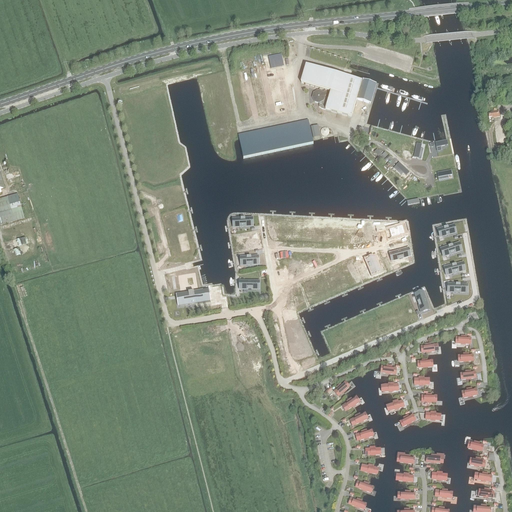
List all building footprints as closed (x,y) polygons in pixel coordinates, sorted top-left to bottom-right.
[(301,83),(330,92),(329,98),(325,97),(327,95),(325,91),(322,92),(318,91),(317,91),(314,93),(313,93),(313,94),(312,98),(314,102),(314,103),(315,102),(319,104),(319,107),(322,109),(325,110),(351,118),(356,100),(370,104),(376,84),(362,80),(361,82),(307,66),(301,83)] [(308,121),(238,135),(243,159),(313,144),(313,141),(308,121)] [(311,127),(313,136),(320,134),(318,126),(311,127)] [(447,141),(435,143),(437,152),(442,151),(441,147),(448,145),(447,141)] [(421,159),(423,150),(420,149),(421,145),(417,144),(414,158),(421,159)] [(385,152),(382,155),(377,150),(374,152),(379,157),(375,160),(379,164),(388,156),(385,152)] [(392,169),(389,172),(393,176),(391,178),(397,183),(402,178),(392,169)] [(439,180),(448,179),(448,176),(452,175),(451,171),(437,173),(439,180)] [(405,180),(402,184),(407,188),(405,189),(411,195),(416,189),(405,180)] [(20,207),(17,195),(0,199),(0,225),(25,219),(21,207),(20,207)] [(235,219),(236,228),(250,227),(249,218),(235,219)] [(402,226),(389,230),(391,238),(405,234),(402,226)] [(442,237),(453,234),(451,226),(440,229),(442,237)] [(459,252),(457,244),(443,248),(446,257),(459,252)] [(26,245),(17,247),(18,254),(28,251),(26,245)] [(406,249),(392,253),(394,261),(408,257),(406,249)] [(256,265),(255,257),(243,257),(243,266),(256,265)] [(374,257),(366,260),(372,274),(380,270),(374,257)] [(447,267),(449,275),(462,272),(460,264),(447,267)] [(167,276),(169,283),(184,280),(183,273),(167,276)] [(256,290),(256,281),(242,281),(242,290),(256,290)] [(450,284),(450,293),(464,293),(464,285),(450,284)] [(205,290),(178,294),(180,306),(211,301),(209,289),(205,290)] [(424,295),(416,297),(420,311),(428,308),(424,295)] [(421,347),(422,353),(427,352),(427,353),(431,353),(431,352),(436,351),(435,346),(430,346),(430,345),(425,345),(425,346),(426,346),(426,347),(421,347)] [(459,356),(459,362),(464,361),(464,362),(468,362),(468,361),(468,362),(468,361),(473,361),(472,355),(468,356),(468,354),(463,354),(463,355),(463,356),(459,356)] [(432,367),(432,362),(427,362),(427,361),(427,360),(422,361),(423,361),(423,362),(418,362),(418,368),(423,368),(428,368),(427,368),(432,367)] [(395,374),(396,369),(392,368),(392,367),(386,366),(386,368),(382,367),(381,373),(386,373),(386,374),(390,375),(390,374),(395,374)] [(461,374),(462,380),(467,379),(466,380),(471,379),(475,378),(474,372),(470,373),(470,372),(471,372),(471,371),(465,372),(466,372),(466,374),(461,374)] [(349,387),(345,383),(342,386),(341,385),(337,388),(338,389),(335,392),(339,396),(342,393),(342,394),(346,391),(345,390),(349,387)] [(384,386),(384,392),(389,391),(389,392),(393,392),(393,391),(398,391),(397,385),(393,386),(393,384),(387,384),(387,385),(388,385),(388,386),(384,386)] [(462,392),(464,398),(468,397),(468,398),(473,397),(473,396),(472,396),(477,395),(476,389),(471,390),(471,389),(472,389),(466,390),(467,390),(467,391),(462,392)] [(422,397),(422,402),(427,402),(427,403),(431,403),(431,402),(436,403),(436,397),(431,397),(431,396),(432,396),(432,395),(426,395),(427,395),(427,397),(422,397)] [(356,398),(352,401),(351,400),(351,399),(347,402),(348,402),(348,403),(344,406),(348,410),(352,408),(351,408),(352,408),(356,406),(355,405),(355,406),(355,405),(359,403),(356,398)] [(389,406),(390,411),(395,410),(399,409),(399,408),(403,407),(402,402),(397,403),(397,402),(397,401),(392,403),(393,403),(393,404),(389,406)] [(436,414),(436,413),(430,413),(431,413),(431,414),(427,414),(426,420),(431,420),(430,420),(430,421),(435,421),(435,420),(440,421),(440,415),(435,415),(435,414),(436,414)] [(357,418),(352,420),(355,425),(359,423),(359,424),(363,422),(363,421),(367,419),(365,414),(360,416),(360,415),(355,417),(356,417),(357,418)] [(403,427),(407,425),(407,426),(411,423),(415,421),(412,416),(408,418),(407,417),(408,416),(403,419),(404,419),(404,420),(400,422),(403,427)] [(371,431),(367,433),(366,431),(367,431),(366,431),(361,432),(361,433),(362,433),(363,434),(358,435),(360,440),(364,439),(364,440),(369,439),(368,438),(373,437),(371,431)] [(477,451),(477,450),(481,451),(483,446),(478,445),(478,444),(479,444),(474,442),(474,443),(474,444),(469,443),(468,449),(473,450),(472,450),(477,451)] [(375,450),(375,448),(370,448),(370,449),(371,448),(371,450),(366,450),(366,456),(371,455),(371,456),(375,456),(375,455),(380,455),(380,449),(375,450)] [(437,456),(431,455),(431,456),(432,456),(432,457),(428,457),(427,462),(432,463),(431,463),(436,464),(436,463),(440,464),(441,458),(436,458),(437,456)] [(409,456),(404,456),(405,456),(405,458),(400,457),(400,463),(404,463),(404,464),(409,464),(408,464),(413,464),(414,458),(409,458),(409,457),(409,456)] [(481,460),(475,459),(476,459),(475,460),(471,459),(470,465),(474,466),(479,467),(478,467),(479,467),(483,467),(484,462),(480,461),(480,460),(481,460)] [(374,467),(368,466),(369,466),(369,467),(364,466),(363,472),(368,473),(367,473),(372,474),(376,475),(378,469),(373,468),(373,467),(374,467)] [(433,474),(432,480),(437,480),(437,481),(441,481),(441,480),(446,481),(446,475),(442,475),(442,474),(442,473),(437,473),(438,473),(437,474),(433,474)] [(477,474),(477,480),(481,481),(486,482),(485,482),(485,481),(490,482),(491,476),(486,476),(486,474),(487,474),(481,473),(481,474),(482,474),(482,475),(477,474)] [(403,482),(407,483),(407,482),(412,482),(413,477),(408,476),(408,475),(409,475),(404,474),(404,475),(404,476),(399,475),(398,481),(403,482)] [(369,484),(364,483),(365,483),(364,485),(360,483),(358,488),(363,490),(362,490),(367,492),(366,491),(367,491),(371,493),(373,487),(368,486),(369,485),(369,484)] [(438,492),(437,497),(442,498),(446,499),(447,499),(446,499),(446,498),(451,499),(452,493),(447,493),(447,491),(448,491),(442,490),(442,491),(443,491),(443,492),(438,492)] [(492,498),(493,492),(488,492),(489,491),(490,490),(484,490),(484,492),(479,491),(479,497),(484,497),(483,497),(483,498),(488,498),(492,498)] [(362,502),(357,500),(358,500),(357,502),(353,500),(351,505),(355,507),(359,509),(359,508),(364,510),(366,505),(361,503),(362,502)]
